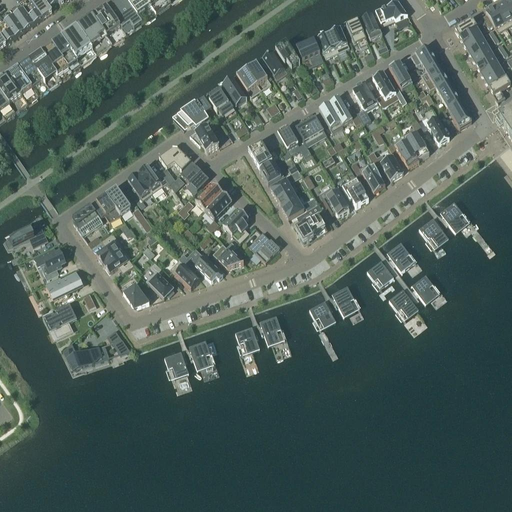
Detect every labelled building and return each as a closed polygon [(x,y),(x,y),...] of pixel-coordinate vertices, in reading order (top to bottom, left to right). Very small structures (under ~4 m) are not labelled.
[(49,13),(40,0),(28,0),(27,1),(28,3),(31,7),(31,8),(32,8),(35,13),(36,13),(43,23),(52,16),(50,13),(49,13)] [(53,0),(40,0),(49,13),(50,13),(58,7),(53,0)] [(53,0),(58,7),(60,10),(70,4),(67,0),(53,0)] [(128,7),(126,3),(123,0),(121,0),(107,11),(120,30),(122,32),(129,26),(133,32),(142,26),(137,19),(129,8),(128,7)] [(151,10),(144,0),(123,0),(126,3),(130,0),(135,0),(136,1),(128,7),(129,8),(137,19),(151,10)] [(166,0),(144,0),(151,10),(156,16),(164,10),(161,7),(167,3),(170,6),(166,0)] [(511,4),(510,1),(502,6),(511,23),(511,4)] [(395,26),(407,20),(398,6),(390,10),(380,14),(381,17),(376,20),(381,31),(395,25),(395,26)] [(511,23),(502,6),(494,11),(506,32),(511,28),(511,23)] [(23,13),(24,15),(29,23),(34,29),(43,23),(36,13),(35,13),(32,8),(31,8),(28,9),(24,12),(23,13)] [(99,29),(106,40),(120,30),(107,11),(106,10),(93,19),(94,19),(93,20),(99,29)] [(506,32),(494,10),(485,16),(486,18),(489,23),(492,28),(495,33),(498,37),(506,32)] [(29,33),(34,29),(23,13),(13,20),(24,36),(29,33)] [(382,39),(372,18),(368,20),(360,23),(368,40),(371,39),(373,43),(382,39)] [(99,29),(93,20),(94,19),(93,19),(77,31),(96,58),(112,47),(106,40),(99,29)] [(24,36),(13,20),(5,26),(16,42),(24,36)] [(454,34),(459,41),(478,30),(474,22),(454,34)] [(368,48),(357,24),(346,29),(351,43),(351,44),(352,44),(354,48),(358,46),(360,51),(368,48)] [(5,26),(0,29),(0,39),(6,49),(16,42),(5,26)] [(463,49),(480,38),(481,39),(483,38),(478,30),(459,41),(463,49)] [(81,69),(96,58),(77,31),(61,42),(81,69)] [(340,32),(328,37),(337,58),(349,52),(340,32)] [(337,58),(328,37),(316,42),(325,63),(337,58)] [(467,56),(485,46),(481,39),(480,38),(463,49),(467,56)] [(71,76),(81,69),(61,42),(52,48),(71,76)] [(323,64),(313,43),(312,44),(296,51),(302,65),(309,62),(312,69),(323,64)] [(471,63),(489,53),(485,46),(467,56),(471,63)] [(290,53),(286,47),(275,54),(284,68),(286,66),(291,73),(292,73),(291,72),(294,70),(299,67),(299,68),(300,68),(290,53)] [(60,83),(71,76),(52,48),(41,56),(60,83)] [(426,50),(410,60),(416,70),(420,67),(426,76),(438,69),(426,50)] [(475,70),(493,60),(489,53),(471,63),(475,70)] [(48,92),(60,83),(41,56),(29,65),(48,92)] [(276,85),(287,77),(272,56),(271,57),(262,63),(276,85)] [(374,61),(372,56),(364,60),(366,65),(374,61)] [(480,78),(497,67),(493,60),(475,70),(480,78)] [(37,100),(48,92),(29,65),(18,72),(37,100)] [(272,83),(260,66),(257,68),(256,67),(246,74),(261,96),(271,89),(268,86),(272,83)] [(412,88),(399,66),(388,72),(399,91),(393,94),(396,98),(402,110),(406,107),(399,96),(412,88)] [(484,85),(502,75),(497,67),(480,78),(484,85)] [(426,76),(420,79),(429,94),(434,91),(435,92),(436,93),(448,86),(444,80),(438,69),(426,76)] [(27,107),(37,100),(18,72),(7,80),(27,107)] [(261,96),(246,74),(236,81),(237,82),(233,84),(245,101),(249,99),(251,102),(261,96)] [(506,82),(502,75),(484,85),(488,92),(506,82)] [(383,77),(372,83),(377,91),(376,91),(380,97),(380,96),(382,99),(376,102),(382,113),(399,103),(396,98),(383,77)] [(0,95),(14,116),(27,107),(7,80),(0,84),(0,95)] [(507,83),(506,82),(488,92),(493,100),(500,95),(510,89),(507,83)] [(245,101),(233,84),(233,83),(222,90),(236,110),(246,103),(246,104),(247,103),(245,101)] [(448,86),(436,93),(447,112),(459,105),(452,94),(450,91),(448,88),(448,86)] [(378,110),(365,87),(361,89),(356,91),(356,92),(352,94),(356,101),(361,110),(362,110),(363,114),(357,118),(361,126),(363,129),(371,124),(366,117),(378,110)] [(313,89),(308,91),(312,97),(317,94),(313,89)] [(233,112),(220,93),(220,92),(209,99),(211,104),(209,105),(216,116),(219,114),(222,119),(233,112)] [(423,94),(417,97),(420,102),(426,99),(423,94)] [(0,116),(4,123),(14,116),(0,95),(0,116)] [(350,120),(346,113),(346,112),(346,113),(344,110),(345,110),(344,110),(344,109),(343,109),(343,108),(342,107),(343,107),(342,106),(342,107),(339,101),(329,107),(342,130),(352,124),(355,129),(361,126),(357,118),(356,117),(350,120)] [(211,114),(204,103),(182,117),(189,128),(193,126),(196,130),(207,122),(205,118),(211,114)] [(459,105),(447,112),(459,133),(471,126),(459,105)] [(274,106),(270,109),(275,117),(280,115),(274,106)] [(342,130),(329,107),(318,113),(319,115),(319,116),(320,115),(321,118),(321,119),(321,118),(322,119),(321,119),(322,119),(322,120),(322,121),(323,121),(332,137),(343,131),(342,130)] [(275,117),(270,109),(266,112),(271,120),(275,117)] [(511,111),(511,112),(497,121),(501,128),(511,144),(511,111)] [(449,143),(431,113),(425,116),(430,126),(426,128),(430,135),(430,136),(434,142),(439,149),(449,143)] [(252,122),(256,128),(260,125),(257,119),(252,122)] [(315,120),(295,132),(304,147),(307,152),(308,151),(307,150),(325,140),(326,141),(327,140),(315,120)] [(421,144),(426,141),(417,125),(411,128),(414,133),(403,139),(418,166),(419,166),(418,165),(429,159),(425,153),(426,152),(421,144)] [(218,151),(206,129),(190,140),(189,141),(200,151),(200,150),(202,149),(206,157),(218,151)] [(242,138),(248,135),(244,130),(239,133),(242,138)] [(299,150),(288,131),(277,138),(290,160),(300,154),(305,162),(310,159),(307,152),(304,147),(299,150)] [(418,166),(403,139),(404,141),(387,151),(392,159),(397,156),(402,164),(403,164),(408,172),(418,166)] [(263,145),(261,147),(248,155),(257,170),(259,173),(274,164),(263,145)] [(341,153),(337,146),(332,149),(336,156),(341,153)] [(177,152),(172,152),(159,162),(166,173),(174,167),(181,175),(191,166),(185,160),(177,152)] [(377,161),(373,156),(367,159),(371,166),(375,172),(380,169),(383,173),(382,173),(385,178),(386,178),(388,182),(390,185),(403,178),(391,158),(384,163),(381,158),(377,161)] [(335,166),(331,160),(322,165),(326,172),(335,166)] [(283,180),(274,164),(259,173),(268,189),(283,180)] [(385,190),(375,172),(371,166),(359,173),(355,166),(351,169),(357,179),(361,177),(363,181),(363,182),(364,181),(365,184),(371,194),(374,198),(385,190)] [(192,167),(180,179),(181,180),(185,184),(189,187),(185,191),(194,199),(197,196),(209,184),(197,172),(193,168),(192,167)] [(168,187),(160,177),(156,180),(153,177),(148,169),(137,177),(152,198),(168,187)] [(291,178),(297,174),(294,169),(288,172),(291,178)] [(298,174),(293,177),(296,183),(301,180),(298,174)] [(356,183),(351,175),(346,178),(351,187),(342,192),(349,204),(351,204),(355,212),(368,204),(356,183)] [(152,198),(137,177),(127,184),(132,191),(135,195),(142,205),(152,198)] [(308,179),(303,182),(309,193),(314,190),(308,179)] [(278,206),(279,208),(294,199),(285,183),(270,192),(277,205),(277,206),(278,206)] [(204,216),(222,197),(222,196),(220,194),(219,194),(213,188),(212,189),(213,189),(196,206),(195,206),(204,216)] [(349,216),(334,190),(319,199),(332,220),(335,218),(338,222),(349,216)] [(116,192),(106,199),(121,221),(120,220),(121,219),(130,213),(129,213),(130,213),(131,214),(131,213),(116,192)] [(229,203),(222,197),(204,216),(214,225),(214,224),(222,216),(225,214),(231,207),(232,207),(229,203)] [(121,221),(106,199),(96,206),(91,209),(101,223),(104,220),(109,227),(121,221)] [(303,214),(294,199),(279,208),(280,210),(280,211),(281,211),(288,223),(303,214)] [(309,204),(313,211),(317,208),(314,202),(309,204)] [(182,211),(186,216),(192,209),(188,205),(182,211)] [(453,207),(441,217),(444,222),(449,228),(448,229),(454,236),(455,235),(456,237),(465,229),(464,228),(468,225),(462,218),(453,207)] [(305,230),(295,235),(299,243),(303,249),(313,243),(311,240),(315,238),(320,235),(325,232),(318,220),(312,224),(310,220),(321,214),(318,208),(296,221),(297,223),(300,228),(307,223),(309,227),(305,230)] [(74,221),(73,227),(83,241),(88,238),(103,227),(91,210),(74,221)] [(138,212),(132,216),(141,229),(147,225),(138,212)] [(244,227),(248,223),(245,219),(239,214),(222,230),(240,247),(249,238),(244,233),(248,230),(244,227)] [(297,223),(290,227),(293,232),(294,231),(300,228),(297,223)] [(432,224),(419,234),(423,239),(427,244),(432,252),(436,249),(437,251),(446,244),(445,242),(446,242),(441,234),(440,235),(435,229),(432,224)] [(218,229),(214,225),(206,232),(211,236),(218,229)] [(9,240),(6,241),(7,242),(8,244),(10,247),(11,248),(13,250),(13,251),(18,248),(22,246),(28,244),(29,243),(30,244),(34,252),(45,247),(38,235),(42,233),(38,226),(31,229),(29,231),(29,230),(28,229),(28,228),(27,227),(24,229),(13,237),(9,240)] [(151,234),(146,237),(150,243),(147,245),(150,249),(158,243),(151,234)] [(103,267),(124,253),(112,237),(101,245),(105,251),(96,258),(98,261),(97,261),(102,268),(103,267)] [(265,268),(279,254),(262,237),(248,251),(265,268)] [(243,268),(222,248),(212,259),(228,274),(227,274),(243,269),(243,268)] [(401,248),(388,257),(396,268),(395,269),(400,276),(402,276),(403,277),(412,270),(411,269),(414,266),(409,258),(401,248)] [(240,254),(236,250),(231,256),(234,259),(240,254)] [(148,251),(143,255),(150,263),(155,258),(148,251)] [(54,252),(34,262),(38,271),(45,267),(52,282),(58,279),(55,274),(61,271),(60,269),(65,267),(59,255),(56,257),(54,252)] [(131,263),(124,253),(103,267),(105,270),(104,271),(109,278),(118,271),(123,277),(133,270),(129,264),(131,263)] [(223,280),(200,257),(191,266),(183,258),(178,263),(179,264),(190,275),(195,271),(211,287),(216,281),(219,284),(223,280)] [(190,275),(179,264),(170,273),(191,294),(200,284),(190,275)] [(148,288),(163,302),(164,303),(164,302),(167,300),(168,301),(174,296),(172,294),(173,294),(173,293),(159,279),(163,275),(154,267),(150,271),(155,276),(146,285),(148,287),(148,288)] [(389,285),(392,283),(387,277),(385,273),(382,270),(379,267),(367,276),(374,285),(379,293),(389,285)] [(48,292),(54,303),(81,290),(75,278),(48,292)] [(417,287),(412,290),(415,293),(419,299),(418,300),(424,307),(425,306),(426,308),(435,301),(434,299),(438,296),(432,289),(425,280),(422,283),(417,287)] [(149,308),(135,289),(123,297),(134,313),(149,308)] [(347,317),(358,311),(347,291),(333,299),(338,308),(340,312),(344,319),(347,317)] [(403,323),(415,313),(410,307),(408,304),(405,300),(401,295),(388,305),(403,323)] [(95,309),(89,298),(83,301),(88,312),(95,309)] [(322,331),(333,325),(329,318),(327,314),(323,307),(309,314),(314,324),(319,332),(322,331)] [(74,324),(76,323),(69,308),(55,315),(55,316),(53,317),(53,316),(44,321),(51,335),(53,333),(57,342),(72,335),(68,327),(74,324)] [(264,335),(265,339),(264,340),(265,342),(267,348),(268,348),(269,350),(271,349),(280,346),(279,344),(284,343),(281,334),(276,321),(261,326),(264,335)] [(255,343),(254,343),(253,339),(250,332),(235,338),(239,348),(242,357),(246,356),(247,358),(251,356),(258,354),(257,352),(258,351),(256,345),(255,343)] [(115,334),(106,340),(111,347),(112,348),(119,358),(120,359),(130,355),(127,351),(122,344),(115,334)] [(208,369),(213,367),(210,359),(205,346),(190,351),(193,360),(194,364),(193,365),(193,366),(196,373),(197,373),(198,374),(200,374),(209,371),(208,369)] [(72,347),(62,355),(70,371),(72,376),(82,372),(92,369),(109,363),(109,362),(106,352),(100,354),(99,352),(93,354),(89,355),(79,359),(77,359),(72,347)] [(185,367),(183,368),(182,363),(180,357),(164,362),(171,382),(175,380),(176,382),(187,378),(186,376),(188,376),(185,369),(185,367)]
